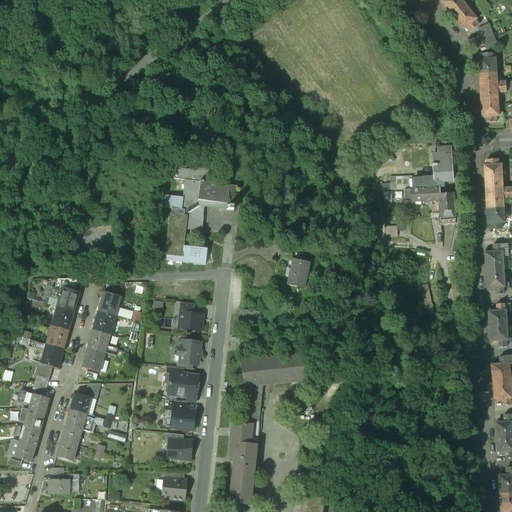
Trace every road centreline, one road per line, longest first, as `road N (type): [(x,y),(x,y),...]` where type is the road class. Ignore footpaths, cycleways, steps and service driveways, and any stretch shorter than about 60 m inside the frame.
road 1 (residential): [(224,277),(90,281),(94,302),(38,457),(42,474),(31,511)]
road 2 (residential): [(491,511),(473,139)]
road 3 (unclassified): [(201,19),(24,147),(0,175)]
road 4 (residential): [(200,511),(224,277)]
road 5 (residential): [(473,139),(467,47),(429,0)]
